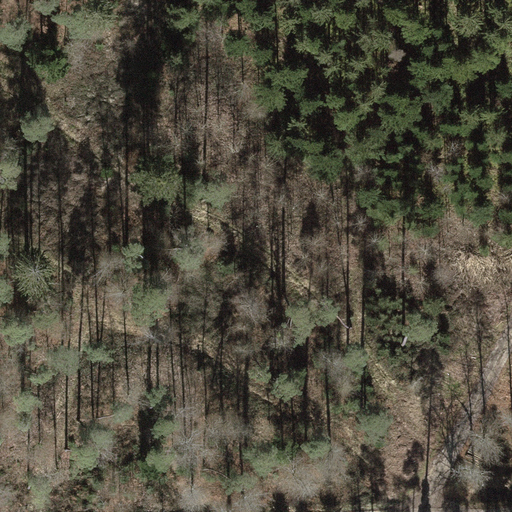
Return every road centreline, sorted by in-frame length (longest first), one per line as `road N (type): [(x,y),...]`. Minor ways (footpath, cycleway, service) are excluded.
road 1 (track): [(511,299),(398,511)]
road 2 (track): [(511,503),(373,511)]
